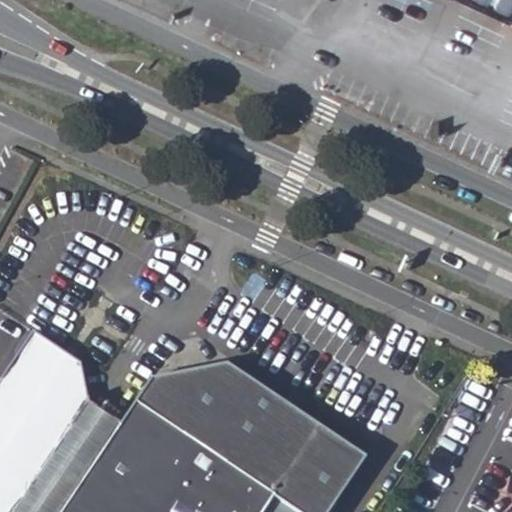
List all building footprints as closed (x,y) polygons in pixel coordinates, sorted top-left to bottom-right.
[(511,0),(473,0),(511,18),(511,0)] [(29,320),(0,362),(0,381),(66,427),(92,389),(84,358),(29,320)] [(156,389),(109,454),(67,511),(217,511),(241,479),(287,511),(329,511),(360,469),(188,345),(156,389)] [(66,427),(0,381),(0,511),(67,511),(109,454),(92,389),(66,427)] [(287,511),(241,479),(217,511),(287,511)]
